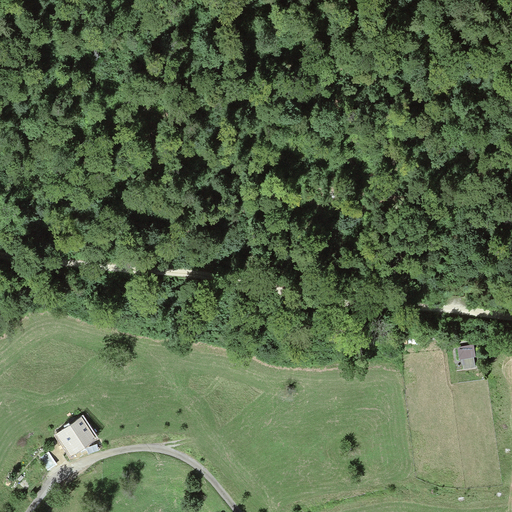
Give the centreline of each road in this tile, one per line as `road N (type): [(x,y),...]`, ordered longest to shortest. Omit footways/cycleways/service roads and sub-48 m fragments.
road 1 (track): [(511,317),(332,302),(189,272),(0,255)]
road 2 (track): [(189,272),(335,217),(511,166)]
road 3 (residential): [(236,511),(184,457),(138,448),(60,473),(28,511)]
road 4 (track): [(0,204),(123,180),(193,153)]
